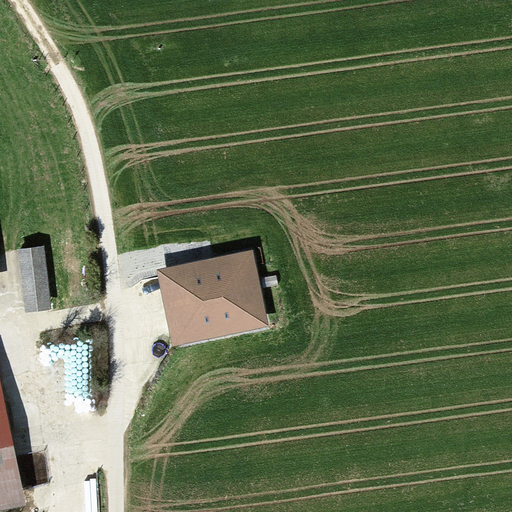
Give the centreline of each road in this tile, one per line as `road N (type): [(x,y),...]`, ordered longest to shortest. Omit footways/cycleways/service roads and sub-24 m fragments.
road 1 (unclassified): [(46,53),(84,121),(118,292),(119,511)]
road 2 (track): [(118,453),(41,433),(9,339),(0,342)]
